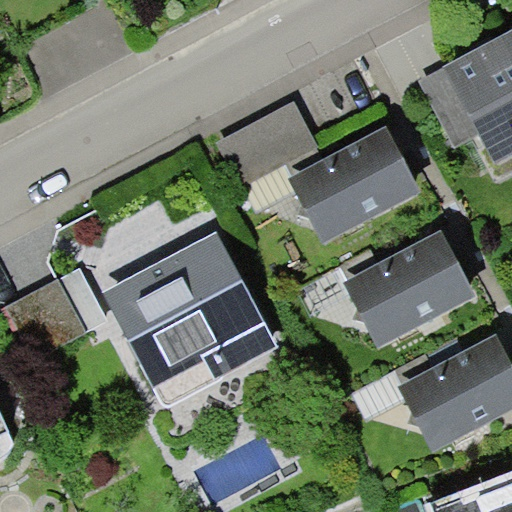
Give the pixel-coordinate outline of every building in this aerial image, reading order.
[(511,35),(423,82),(459,152),(478,142),(497,179),(511,171),(511,35)] [(293,107),(223,145),(250,196),(287,176),(331,259),(434,203),(392,125),(323,162),(293,107)] [(448,230),(346,283),(341,274),(298,296),(315,329),(358,307),(385,358),(487,305),(448,230)] [(235,241),(108,298),(160,415),(287,358),(235,241)] [(66,290),(0,319),(26,377),(92,348),(66,290)] [(396,376),(356,395),(369,420),(408,401),(435,456),(511,418),(511,359),(504,344),(403,392),(396,376)] [(511,511),(511,486),(443,510),(443,511),(511,511)]
